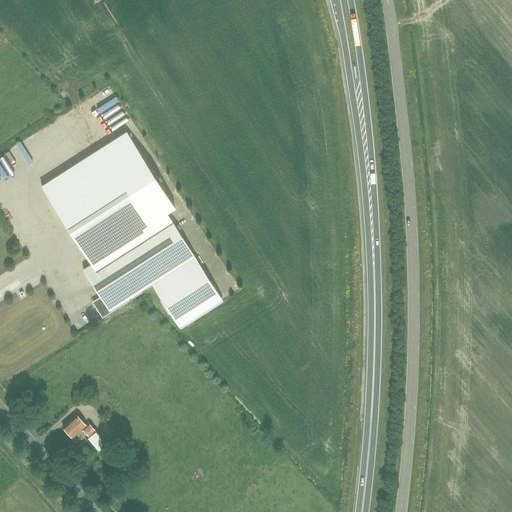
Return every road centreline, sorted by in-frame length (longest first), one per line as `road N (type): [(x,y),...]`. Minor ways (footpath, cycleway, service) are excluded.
road 1 (tertiary): [(405,511),(413,239),(390,0)]
road 2 (trunk): [(362,511),(374,284),(368,194)]
road 3 (trunk): [(336,0),(368,194)]
road 4 (trunk): [(368,194),(349,0)]
road 5 (unclassified): [(93,511),(0,408)]
